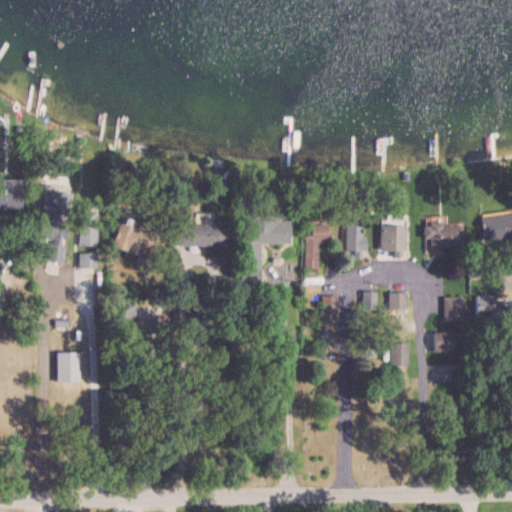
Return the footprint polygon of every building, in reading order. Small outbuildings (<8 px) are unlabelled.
[(19,178),(0,178),(0,208),(19,209),(19,178)] [(278,212),(241,211),(240,284),(258,284),(258,242),(287,243),(287,220),(278,219),(278,212)] [(511,212),(478,217),(482,241),(511,236),(511,212)] [(94,213),(77,213),(77,245),(94,245),(94,213)] [(363,221),(344,221),(344,255),(363,255),(363,221)] [(459,246),(459,222),(424,222),(424,246),(459,246)] [(109,249),(133,255),(131,264),(145,267),(153,232),(115,223),(109,249)] [(223,223),(179,223),(179,245),(223,245),(223,223)] [(402,223),(378,223),(378,251),(402,251),(402,223)] [(303,269),(316,269),(316,243),(327,243),(327,226),(303,226),(303,269)] [(46,262),(63,262),(63,228),(46,228),(46,262)] [(77,254),(77,267),(94,267),(94,254),(77,254)] [(374,308),(374,290),(360,290),(360,308),(374,308)] [(386,308),(404,308),(404,292),(386,292),(386,308)] [(333,295),(319,295),(319,321),(333,321),(333,295)] [(461,296),(442,296),(442,320),(461,320),(461,296)] [(491,296),(474,296),(474,317),(491,317),(491,296)] [(452,331),(432,331),(432,351),(452,351),(452,331)] [(406,342),(387,342),(387,365),(406,365),(406,342)] [(53,382),(76,382),(76,352),(53,352),(53,382)] [(195,426),(204,443),(220,435),(212,417),(195,426)]
